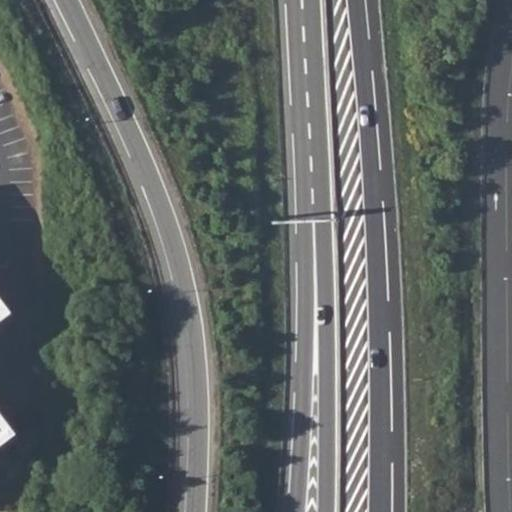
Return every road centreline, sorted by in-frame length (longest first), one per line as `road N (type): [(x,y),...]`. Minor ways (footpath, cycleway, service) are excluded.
road 1 (motorway): [(67,0),(166,234),(197,363),(192,511)]
road 2 (motorway): [(379,511),(373,177),(356,0)]
road 3 (motorway): [(496,511),(494,179),(511,40)]
road 4 (motorway): [(321,167),(304,203),(294,511)]
road 5 (motorway): [(321,167),(328,511)]
road 6 (motorway): [(313,0),(321,167)]
